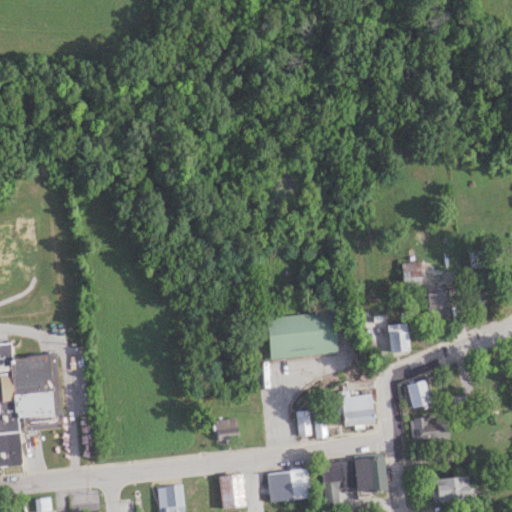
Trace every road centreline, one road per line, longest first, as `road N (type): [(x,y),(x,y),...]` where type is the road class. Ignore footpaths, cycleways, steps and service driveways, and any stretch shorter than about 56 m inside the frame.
road 1 (tertiary): [(0,484),(391,440)]
road 2 (tertiary): [(511,329),(390,376),(384,382),(391,440)]
